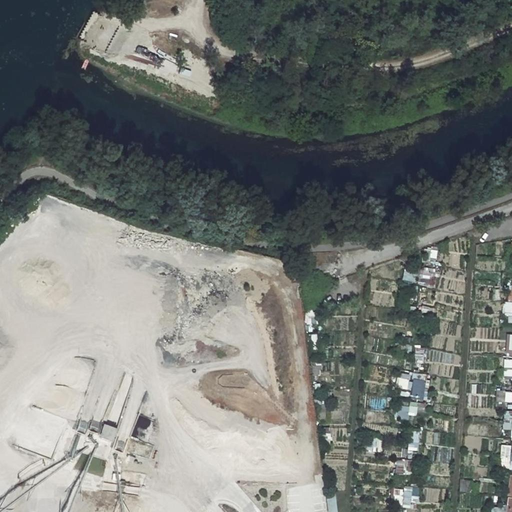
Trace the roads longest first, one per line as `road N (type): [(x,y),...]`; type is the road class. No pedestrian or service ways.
road 1 (track): [(511,26),(399,68),(221,54),(202,39),(200,0)]
road 2 (track): [(511,228),(472,243),(453,511)]
road 3 (track): [(338,267),(361,308),(347,511)]
